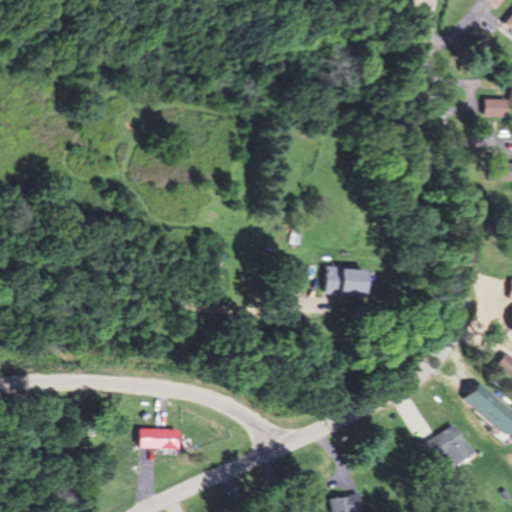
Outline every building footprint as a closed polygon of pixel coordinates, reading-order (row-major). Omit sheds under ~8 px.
[(499,0),(484,0),(494,8),(499,0)] [(511,10),(501,24),(511,33),(511,10)] [(321,292),(358,294),(359,268),(322,267),(321,292)] [(511,429),(511,414),(479,382),(462,399),(502,439),(511,429)] [(437,467),(468,450),(454,425),(423,442),(437,467)] [(176,449),(176,429),(137,429),(137,449),(176,449)] [(360,511),(360,495),(329,496),(329,511),(360,511)]
